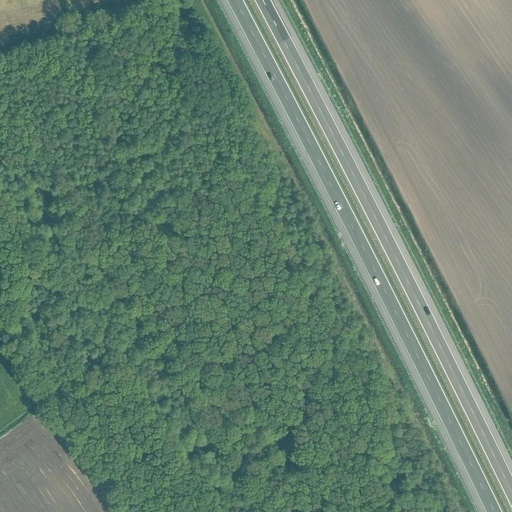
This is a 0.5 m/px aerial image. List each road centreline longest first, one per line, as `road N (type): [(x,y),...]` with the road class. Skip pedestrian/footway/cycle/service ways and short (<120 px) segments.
road 1 (motorway): [(234,0),(492,511)]
road 2 (motorway): [(511,489),(264,0)]
